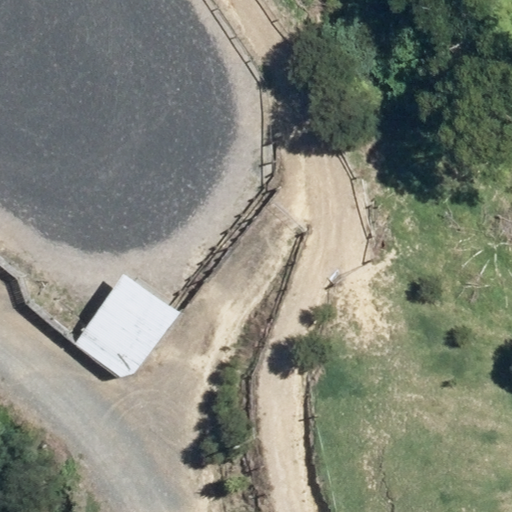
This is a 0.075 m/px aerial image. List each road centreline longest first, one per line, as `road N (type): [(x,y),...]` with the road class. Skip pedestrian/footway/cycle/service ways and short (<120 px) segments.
road 1 (track): [(155,469),(296,221),(324,138),(299,53),(241,0)]
road 2 (unclassified): [(180,511),(172,483),(0,338)]
